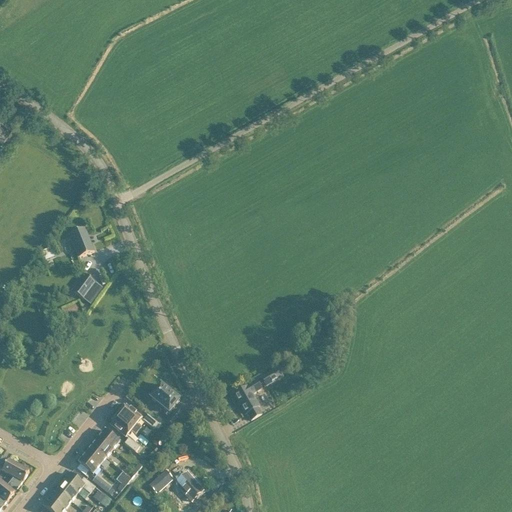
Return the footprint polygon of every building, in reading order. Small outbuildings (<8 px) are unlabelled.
[(0,139),(1,140),(11,128),(0,119),(0,139)] [(85,230),(70,236),(79,260),(94,253),(85,230)] [(72,280),(82,276),(78,268),(68,272),(72,280)] [(85,276),(72,293),(83,301),(83,300),(92,289),(96,283),(85,276)] [(99,294),(92,289),(83,300),(91,305),(99,294)] [(266,389),(283,379),(278,370),(261,380),(266,389)] [(251,422),(262,415),(258,409),(259,409),(251,396),(261,391),(254,379),(246,383),(249,388),(234,396),(246,416),(247,415),(251,422)] [(151,399),(168,413),(166,416),(170,419),(167,422),(174,427),(183,417),(176,411),(176,412),(173,409),(179,402),(180,401),(179,401),(161,386),(162,386),(161,386),(160,386),(161,387),(160,388),(158,386),(153,392),(155,393),(151,398),(150,399),(151,400),(151,399)] [(121,410),(117,415),(138,433),(141,429),(137,425),(141,419),(136,415),(131,410),(131,411),(126,407),(122,411),(121,410)] [(138,433),(117,415),(113,420),(114,421),(111,425),(116,429),(115,430),(120,434),(121,434),(126,438),(131,432),(136,436),(138,433)] [(148,417),(143,422),(154,431),(159,425),(148,417)] [(158,417),(154,422),(160,426),(163,423),(161,421),(162,420),(158,417)] [(102,436),(101,435),(98,440),(98,441),(113,452),(120,444),(105,432),(102,436)] [(125,445),(135,454),(140,448),(129,439),(125,445)] [(98,441),(92,448),(106,460),(113,452),(98,441)] [(92,448),(86,456),(100,468),(106,460),(92,448)] [(86,456),(85,455),(81,460),(82,461),(79,465),(93,476),(100,468),(86,456)] [(7,487),(15,494),(23,483),(29,473),(8,461),(3,472),(14,478),(7,487)] [(156,482),(172,468),(167,463),(151,477),(156,482)] [(167,473),(151,487),(158,495),(174,481),(167,473)] [(176,484),(192,502),(203,492),(188,474),(176,484)] [(66,479),(63,483),(78,495),(83,490),(90,495),(95,489),(84,479),(80,484),(70,476),(67,479),(66,479)] [(93,482),(108,494),(111,489),(96,477),(93,482)] [(2,510),(15,494),(7,487),(0,481),(0,511),(1,510),(2,510)] [(72,503),(78,495),(63,483),(63,484),(57,492),(72,503)] [(99,491),(93,498),(100,504),(106,497),(99,491)] [(50,500),(65,511),(72,503),(57,492),(51,500),(50,499),(50,500)] [(45,510),(43,511),(64,511),(65,511),(50,500),(46,504),(47,505),(44,508),(45,510)]
